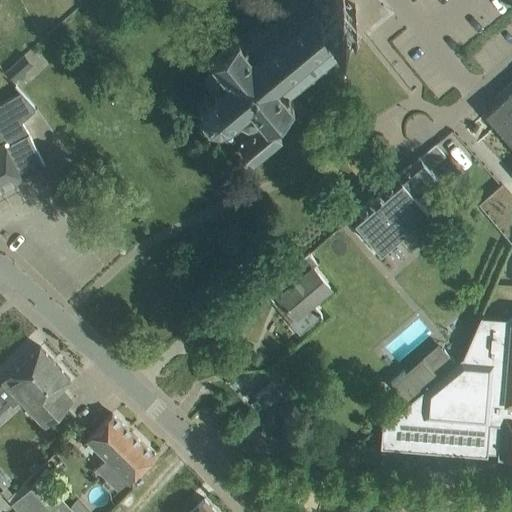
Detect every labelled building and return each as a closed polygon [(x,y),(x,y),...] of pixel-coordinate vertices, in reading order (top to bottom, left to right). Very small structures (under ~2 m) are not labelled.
[(286,0),(252,29),(254,32),(243,41),(236,33),(211,56),(218,64),(209,65),(204,74),(208,84),(214,87),(208,92),(206,89),(203,91),(206,94),(202,101),(198,100),(197,103),(201,104),(202,111),(198,113),(199,116),(203,114),(207,120),(205,124),(208,125),(210,121),(217,123),(218,128),(219,128),(220,135),(231,149),(238,143),(254,162),(281,139),(276,132),(283,126),(274,116),(290,103),(291,104),(294,102),(287,94),(298,85),(300,87),(338,55),(336,53),(347,44),(348,45),(360,35),(346,18),(352,13),(354,15),(356,13),(354,11),(355,10),(354,8),(357,6),(351,0),(286,0)] [(5,72),(14,81),(32,65),(23,56),(5,72)] [(511,88),(484,112),(511,144),(511,173),(510,175),(511,176),(511,88)] [(0,190),(46,165),(21,120),(36,107),(22,90),(0,102),(0,190)] [(435,143),(351,215),(380,249),(398,233),(409,246),(423,234),(412,221),(428,208),(416,194),(410,188),(420,180),(426,186),(437,177),(430,168),(445,155),(435,143)] [(318,262),(310,252),(309,251),(301,258),(303,261),(275,285),(272,282),(264,289),(273,299),(272,299),(299,332),(323,312),(313,301),(330,287),(312,267),(318,262)] [(382,421),(380,445),(487,454),(487,450),(500,451),(500,455),(511,455),(511,310),(505,316),(480,314),(463,355),(455,361),(407,401),(382,421)] [(247,343),(223,344),(223,357),(248,356),(247,343)] [(40,345),(3,380),(4,381),(20,399),(45,426),(73,400),(60,387),(70,378),(40,345)] [(422,355),(390,382),(407,401),(455,361),(444,348),(427,362),(422,355)] [(270,377),(252,391),(264,406),(282,391),(270,377)] [(0,419),(14,407),(13,405),(20,399),(4,381),(0,384),(0,419)] [(87,438),(105,457),(96,467),(118,489),(126,480),(128,482),(155,454),(112,412),(87,438)] [(0,483),(4,487),(7,485),(10,482),(0,470),(0,483)] [(11,503),(19,511),(76,511),(70,505),(42,474),(11,503)] [(218,511),(205,497),(190,510),(187,511),(218,511)]
